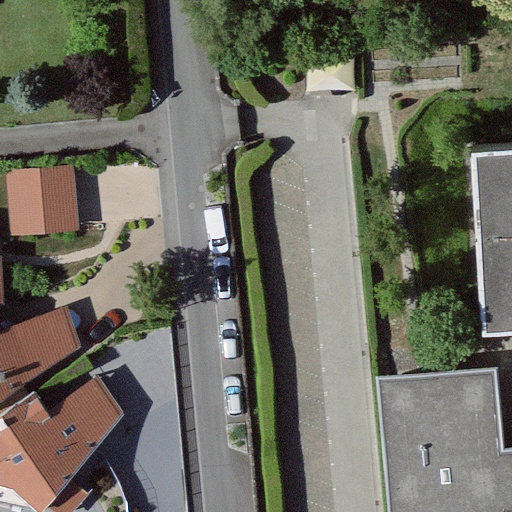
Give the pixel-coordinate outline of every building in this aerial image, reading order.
[(511,132),(469,136),(481,318),(511,316),(511,132)] [(82,231),(76,165),(8,172),(14,237),(82,231)] [(0,308),(8,306),(5,258),(0,258),(0,308)] [(1,337),(0,335),(0,419),(33,396),(29,389),(85,349),(70,308),(1,337)] [(506,511),(506,503),(511,502),(511,440),(501,441),(494,366),(378,376),(390,511),(506,511)] [(38,393),(33,396),(0,419),(0,491),(17,495),(36,511),(54,511),(127,417),(102,379),(54,417),(38,393)]
